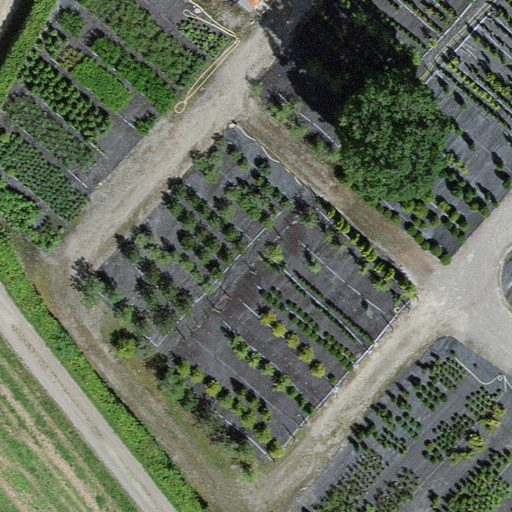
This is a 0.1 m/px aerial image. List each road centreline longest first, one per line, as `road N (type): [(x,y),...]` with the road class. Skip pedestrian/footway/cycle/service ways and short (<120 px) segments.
road 1 (track): [(511,194),(415,293),(259,503),(62,271),(222,85)]
road 2 (track): [(511,358),(415,293),(222,85),(297,0)]
road 3 (track): [(162,511),(0,305)]
